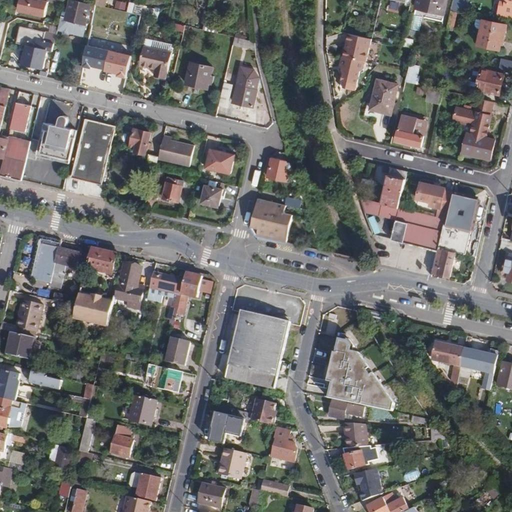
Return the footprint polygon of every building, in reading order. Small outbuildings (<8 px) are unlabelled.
[(45,19),(49,1),(42,0),(19,0),(17,13),(45,19)] [(83,36),(89,10),(94,11),(95,5),(77,0),(64,0),(64,3),(64,4),(69,6),(66,20),(61,18),(58,30),(83,36)] [(419,0),(417,9),(444,14),(447,0),(419,0)] [(468,0),(453,0),(453,6),(467,9),(468,0)] [(511,17),(511,0),(506,0),(507,1),(502,0),(499,15),(511,17)] [(132,13),(141,15),(145,16),(147,8),(143,7),(144,3),(135,1),(132,13)] [(174,22),(185,25),(186,20),(175,17),(174,22)] [(503,44),(507,24),(483,19),(477,44),(499,49),(501,44),(503,44)] [(206,21),(204,29),(218,32),(220,24),(206,21)] [(172,29),(184,31),(185,25),(174,22),(172,29)] [(40,68),(39,75),(47,76),(48,70),(44,68),(48,50),(53,51),(55,43),(53,43),(57,27),(44,24),(43,30),(40,29),(21,26),(17,40),(27,43),(27,45),(22,64),(40,68)] [(372,39),(349,33),(347,41),(349,41),(348,47),(346,46),(344,55),(343,55),(340,66),(341,66),(344,67),(343,70),(344,72),(342,79),(357,83),(360,71),(364,69),(365,61),(367,61),(372,39)] [(234,45),(255,50),(255,41),(235,36),(234,45)] [(402,46),(414,49),(413,39),(404,37),(402,46)] [(131,57),(87,46),(82,69),(126,79),(131,57)] [(166,79),(172,53),(145,47),(140,66),(156,70),(155,76),(166,79)] [(499,68),(511,70),(511,60),(501,58),(499,68)] [(209,89),(214,67),(191,62),(186,83),(209,89)] [(409,70),(406,81),(416,84),(421,66),(410,64),(409,70)] [(225,83),(219,106),(228,108),(229,101),(254,107),(258,90),(257,90),(259,77),(255,70),(242,67),(237,85),(225,83)] [(499,94),(504,73),(482,68),(477,89),(499,94)] [(371,109),(392,114),(399,85),(378,80),(371,109)] [(0,156),(5,158),(9,139),(0,136),(0,130),(10,89),(0,86),(0,156)] [(440,102),(436,122),(445,124),(452,92),(442,90),(440,102)] [(490,115),(494,102),(478,98),(476,111),(461,108),(458,122),(474,125),(473,131),(486,134),(487,130),(488,130),(492,115),(490,115)] [(17,102),(11,129),(25,132),(31,106),(17,102)] [(41,153),(70,159),(75,137),(71,136),(72,129),(66,127),(68,119),(66,115),(62,115),(60,118),(58,125),(51,124),(50,131),(47,130),(41,153)] [(405,147),(412,148),(413,145),(422,147),(424,135),(415,133),(418,118),(403,115),(397,141),(406,143),(405,147)] [(124,116),(118,142),(128,144),(134,118),(124,116)] [(103,183),(117,126),(85,119),(72,176),(87,180),(103,183)] [(149,142),(151,131),(135,128),(129,150),(146,154),(147,149),(150,149),(152,143),(149,142)] [(496,139),(487,137),(485,137),(486,134),(473,131),(472,134),(468,133),(464,153),(491,160),(496,139)] [(172,137),(164,135),(158,156),(158,158),(190,166),(195,145),(172,139),(172,137)] [(1,176),(22,180),(28,153),(31,141),(10,136),(9,139),(5,158),(1,176)] [(28,153),(36,155),(40,140),(32,138),(31,141),(28,153)] [(231,173),(235,154),(211,148),(207,167),(231,173)] [(147,165),(156,167),(158,158),(158,156),(149,154),(147,165)] [(290,180),(297,181),(290,162),(268,157),(264,174),(267,175),(268,176),(288,180),(290,180)] [(400,208),(408,171),(391,168),(383,203),(400,208)] [(162,197),(179,202),(184,180),(168,176),(162,197)] [(447,209),(451,192),(445,191),(445,188),(422,182),(418,198),(431,201),(430,205),(447,209)] [(219,206),(223,189),(206,185),(202,202),(219,206)] [(456,252),(468,254),(481,199),(451,192),(447,209),(445,219),(438,247),(456,252)] [(292,206),(299,207),(301,200),(288,196),(286,204),(292,206)] [(258,235),(287,242),(293,214),(290,213),(292,206),(286,204),(258,198),(256,210),(252,226),(258,235)] [(361,198),(365,212),(397,219),(392,240),(437,251),(438,247),(445,219),(400,208),(383,203),(361,198)] [(369,217),(374,234),(380,232),(375,216),(369,217)] [(54,239),(43,236),(33,279),(52,284),(51,286),(62,289),(67,266),(87,271),(90,256),(61,249),(63,241),(54,239)] [(437,251),(433,272),(451,276),(456,252),(438,247),(437,251)] [(113,276),(119,254),(94,249),(89,269),(113,276)] [(119,284),(116,299),(130,302),(129,308),(140,310),(146,287),(140,286),(144,268),(124,263),(119,284)] [(188,271),(186,280),(182,294),(190,296),(199,298),(204,275),(188,271)] [(155,272),(148,300),(161,303),(163,296),(173,298),(170,313),(172,313),(170,321),(176,322),(178,314),(181,300),(182,294),(186,280),(155,272)] [(93,297),(80,293),(75,321),(108,328),(115,302),(105,300),(105,297),(94,294),(93,297)] [(181,300),(178,314),(185,316),(188,302),(181,300)] [(18,333),(34,337),(35,332),(38,332),(45,306),(23,301),(17,328),(19,328),(18,333)] [(227,378),(276,390),(291,322),(243,311),(227,378)] [(31,360),(36,338),(34,337),(18,333),(14,332),(8,354),(31,360)] [(172,337),(167,362),(186,366),(192,341),(172,337)] [(352,342),(342,340),(339,354),(336,353),(330,383),(335,384),(331,399),(396,413),(397,405),(362,354),(355,352),(355,347),(352,342)] [(455,366),(462,368),(466,350),(438,342),(434,358),(438,359),(438,362),(455,366)] [(491,391),(501,352),(496,352),(496,355),(467,348),(466,350),(462,368),(487,374),(483,389),(491,391)] [(511,364),(504,363),(498,386),(511,389),(511,364)] [(165,368),(151,365),(148,377),(157,379),(155,388),(179,394),(184,373),(165,368)] [(0,398),(16,402),(22,383),(20,380),(22,374),(4,370),(1,380),(4,381),(2,388),(0,387),(0,398)] [(63,381),(32,374),(30,383),(61,390),(63,381)] [(451,386),(457,392),(459,378),(454,377),(451,386)] [(159,401),(137,395),(131,421),(153,426),(159,401)] [(22,428),(28,405),(16,402),(0,398),(0,426),(8,428),(9,424),(11,425),(10,429),(22,428)] [(251,421),(273,426),(275,417),(273,417),(274,412),(276,404),(256,400),(251,421)] [(365,408),(333,401),(330,417),(344,420),(346,414),(363,417),(365,408)] [(90,408),(87,418),(94,420),(96,409),(90,408)] [(234,410),(232,417),(247,420),(249,414),(234,410)] [(246,421),(217,414),(211,442),(225,445),(228,435),(242,438),(246,421)] [(430,425),(431,420),(413,416),(411,423),(430,425)] [(86,423),(80,451),(92,453),(97,425),(86,423)] [(348,449),(369,447),(367,425),(346,424),(348,449)] [(131,440),(133,429),(119,426),(112,455),(127,459),(128,457),(131,458),(135,441),(131,440)] [(277,427),(275,438),(277,438),(272,457),(296,463),(298,450),(295,442),(290,441),(292,431),(277,427)] [(431,427),(431,439),(447,439),(447,427),(431,427)] [(29,439),(0,432),(0,450),(5,452),(6,445),(11,446),(12,441),(28,444),(29,439)] [(53,444),(50,459),(56,461),(59,445),(53,444)] [(69,473),(75,449),(60,446),(54,470),(69,473)] [(382,451),(381,446),(369,447),(348,449),(345,449),(349,470),(368,466),(365,453),(371,452),(372,453),(382,451)] [(248,454),(225,449),(219,475),(242,480),(248,454)] [(80,451),(77,461),(91,464),(94,454),(92,453),(80,451)] [(9,468),(12,469),(29,473),(31,463),(24,461),(23,464),(10,461),(9,468)] [(477,471),(471,463),(465,467),(471,475),(477,471)] [(0,485),(8,487),(12,469),(9,468),(0,466),(0,485)] [(361,492),(364,501),(384,493),(378,469),(355,474),(358,485),(362,484),(363,491),(361,492)] [(403,475),(406,482),(420,477),(418,470),(403,475)] [(140,489),(138,497),(157,502),(162,479),(143,474),(143,475),(135,473),(133,475),(131,484),(132,487),(140,489)] [(491,481),(485,475),(479,480),(484,486),(491,481)] [(59,496),(69,498),(72,484),(63,481),(59,496)] [(264,481),(262,491),(288,498),(291,486),(264,481)] [(204,484),(198,511),(199,511),(201,511),(204,511),(221,511),(227,489),(204,484)] [(79,490),(73,511),(82,511),(88,492),(79,490)] [(407,511),(411,510),(405,498),(396,502),(392,495),(382,500),(383,502),(377,505),(376,503),(368,507),(370,511),(407,511)] [(149,511),(152,503),(130,497),(126,511),(149,511)]
